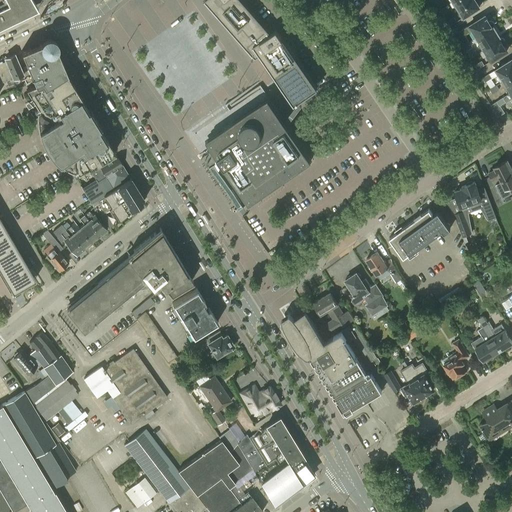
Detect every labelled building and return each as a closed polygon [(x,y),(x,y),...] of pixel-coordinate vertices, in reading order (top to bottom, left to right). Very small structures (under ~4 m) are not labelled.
[(0,0),(0,24),(32,9),(37,7),(34,1),(32,0),(0,0)] [(205,0),(205,1),(255,58),(260,55),(277,79),(282,86),(294,104),(316,88),(317,88),(316,87),(292,52),(285,42),(281,37),(276,29),(274,31),(273,32),(270,33),(241,0),(205,0)] [(463,0),(456,5),(460,12),(458,13),(461,17),(479,6),(475,1),(476,1),(476,0),(475,0),(463,0)] [(472,30),(476,37),(493,26),(493,25),(493,24),(493,23),(492,23),(492,22),(490,22),(490,21),(488,22),(484,15),(466,26),(466,27),(470,31),(472,30)] [(483,48),(500,38),(493,26),(476,37),(480,43),(477,44),(481,49),(483,48)] [(470,31),(466,27),(453,35),(461,47),(469,42),(465,35),(470,32),(470,31)] [(42,41),(41,43),(21,51),(36,86),(26,90),(30,97),(28,98),(33,106),(35,104),(39,111),(37,112),(37,115),(37,117),(37,118),(37,120),(37,122),(37,124),(37,126),(38,128),(38,129),(38,131),(39,134),(40,136),(40,138),(41,140),(42,142),(44,146),(45,148),(47,151),(48,152),(50,155),(51,156),(53,158),(54,160),(57,162),(58,163),(60,165),(63,167),(67,169),(70,171),(74,173),(76,171),(78,175),(101,160),(115,152),(99,127),(101,126),(100,124),(99,122),(98,120),(97,117),(95,115),(94,113),(92,110),(90,109),(89,110),(66,74),(67,73),(57,49),(57,47),(57,46),(57,44),(57,43),(56,41),(55,40),(53,39),(52,38),(50,38),(49,37),(47,38),(46,38),(44,39),(43,40),(42,41)] [(500,38),(483,48),(487,55),(485,56),(488,61),(506,50),(502,43),(502,42),(503,42),(503,41),(502,40),(502,39),(501,39),(501,38),(500,38)] [(470,57),(477,53),(474,49),(467,53),(470,57)] [(13,84),(15,89),(32,81),(28,70),(22,72),(14,54),(0,60),(0,82),(0,83),(6,80),(8,86),(13,84)] [(511,60),(511,59),(494,70),(497,75),(498,74),(500,77),(511,70),(511,60)] [(481,60),(475,64),(477,69),(484,65),(481,60)] [(511,70),(500,77),(502,80),(500,82),(504,87),(506,86),(509,92),(507,93),(508,94),(497,100),(497,101),(511,91),(511,70)] [(485,81),(492,77),(489,73),(483,77),(485,81)] [(206,140),(213,150),(201,158),(207,167),(219,159),(249,202),(311,159),(280,114),(271,101),(269,99),(267,95),(262,88),(260,85),(246,94),(255,106),(206,140)] [(492,93),(499,89),(497,85),(490,89),(492,93)] [(504,112),(500,105),(506,101),(511,97),(511,91),(497,101),(491,105),(498,116),(504,112)] [(90,202),(91,203),(114,188),(112,184),(127,175),(122,165),(121,165),(117,157),(91,173),(95,179),(82,187),(80,185),(90,202)] [(496,185),(500,194),(510,190),(508,187),(510,186),(511,189),(511,170),(507,160),(494,166),(495,169),(489,172),(492,180),(499,177),(501,182),(496,185)] [(214,166),(209,169),(233,203),(239,212),(243,209),(214,166)] [(130,178),(114,188),(91,203),(93,207),(99,204),(103,211),(104,211),(110,207),(119,221),(144,200),(131,179),(130,178)] [(496,217),(484,187),(477,190),(474,182),(472,183),(471,181),(466,183),(467,185),(461,187),(462,189),(454,192),(462,211),(454,214),(458,225),(462,236),(471,233),(466,220),(468,219),(465,205),(468,204),(470,203),(472,207),(482,203),(488,220),(496,217)] [(391,237),(389,238),(393,244),(403,258),(448,226),(438,211),(432,214),(429,209),(391,237)] [(92,215),(89,210),(84,214),(101,235),(108,229),(94,213),(92,215)] [(104,211),(103,211),(100,213),(109,228),(113,225),(104,211)] [(98,236),(99,236),(101,235),(84,214),(79,219),(83,224),(79,228),(92,243),(97,239),(97,237),(98,236)] [(86,246),(87,247),(92,243),(79,228),(75,231),(73,230),(66,221),(62,225),(82,249),(86,246)] [(82,249),(62,225),(61,224),(52,231),(57,236),(56,237),(60,242),(63,239),(76,254),(77,253),(78,254),(82,251),(82,249)] [(0,262),(16,290),(32,280),(0,225),(0,262)] [(47,230),(43,233),(44,233),(39,237),(42,241),(46,238),(51,244),(52,243),(53,244),(57,241),(47,230)] [(170,294),(192,280),(171,245),(170,245),(169,244),(166,245),(155,232),(133,250),(135,252),(134,253),(71,305),(72,307),(77,315),(78,317),(87,326),(140,282),(142,286),(145,285),(153,294),(153,295),(164,287),(170,294)] [(47,253),(46,254),(50,258),(49,259),(59,271),(68,263),(58,251),(57,252),(51,244),(44,250),(47,253)] [(373,270),(376,274),(387,267),(396,283),(402,279),(394,265),(390,259),(384,263),(377,252),(366,259),(369,265),(367,266),(371,271),(373,270)] [(344,279),(352,293),(349,295),(354,305),(364,298),(367,304),(365,305),(374,320),(389,310),(386,306),(388,305),(383,296),(383,295),(376,283),(371,287),(366,279),(361,282),(358,276),(360,275),(357,270),(351,273),(352,274),(344,279)] [(480,295),(486,293),(480,279),(474,281),(480,295)] [(201,307),(202,305),(204,303),(205,302),(204,300),(196,288),(172,303),(180,316),(179,316),(184,325),(185,324),(193,337),(217,322),(209,309),(208,308),(206,309),(204,310),(203,310),(201,307)] [(353,319),(347,310),(343,313),(330,292),(313,302),(320,314),(327,310),(338,328),(353,319)] [(131,312),(136,318),(138,317),(145,311),(154,303),(150,297),(131,312)] [(490,298),(484,301),(491,311),(496,308),(490,298)] [(453,303),(449,307),(452,311),(457,308),(453,303)] [(324,341),(304,309),(294,317),(289,313),(281,318),(285,328),(289,337),(294,344),(301,352),(303,348),(306,352),(324,341)] [(138,317),(136,318),(137,319),(137,320),(139,323),(148,316),(145,311),(138,317)] [(148,316),(139,323),(143,328),(152,321),(148,316)] [(477,320),(482,327),(497,351),(511,342),(501,325),(494,329),(497,334),(495,336),(492,332),(494,331),(488,320),(486,321),(483,316),(477,320)] [(152,321),(143,328),(146,333),(155,326),(152,321)] [(306,352),(344,414),(345,413),(346,415),(353,411),(352,409),(365,401),(382,391),(371,374),(367,376),(347,343),(356,337),(371,361),(374,359),(377,357),(356,322),(350,326),(341,331),(341,330),(324,341),(306,352)] [(146,333),(150,338),(159,331),(155,326),(146,333)] [(482,360),(497,351),(482,327),(477,330),(481,336),(471,343),(475,348),(482,360)] [(418,335),(413,328),(404,334),(407,339),(408,338),(410,340),(418,335)] [(150,338),(153,343),(162,336),(159,331),(150,338)] [(0,511),(9,511),(13,511),(27,503),(29,507),(31,511),(66,511),(52,488),(67,479),(66,477),(75,471),(58,442),(60,441),(58,438),(45,421),(43,423),(31,404),(73,371),(42,332),(29,342),(35,350),(30,353),(36,358),(48,375),(36,385),(24,392),(24,391),(23,392),(0,405),(0,457),(1,459),(0,459),(0,511)] [(209,343),(207,345),(204,340),(195,346),(198,352),(200,351),(203,356),(209,353),(212,358),(215,356),(215,357),(233,346),(229,339),(228,340),(224,334),(209,343)] [(153,343),(157,348),(166,341),(162,336),(153,343)] [(462,360),(469,356),(463,347),(458,339),(452,343),(457,351),(448,357),(448,358),(443,361),(444,362),(443,363),(453,379),(467,370),(462,360)] [(157,348),(161,353),(170,347),(166,341),(157,348)] [(161,353),(164,358),(173,352),(170,347),(161,353)] [(103,369),(101,366),(99,367),(84,378),(96,397),(107,389),(117,404),(130,423),(143,414),(147,419),(154,414),(151,409),(167,397),(133,348),(103,369)] [(27,375),(37,367),(22,349),(12,358),(27,375)] [(168,363),(168,362),(169,362),(177,357),(173,352),(164,358),(168,363)] [(374,360),(373,361),(378,367),(382,364),(378,358),(374,360)] [(414,368),(413,366),(408,368),(416,380),(420,387),(421,386),(426,394),(433,389),(429,383),(433,381),(422,363),(414,368)] [(420,387),(416,380),(408,368),(405,371),(408,376),(407,377),(411,383),(401,389),(406,396),(409,395),(413,402),(426,394),(421,386),(420,387)] [(400,385),(390,370),(383,375),(390,386),(393,390),(400,385)] [(219,410),(232,401),(215,376),(200,386),(217,410),(212,414),(219,425),(226,420),(219,410)] [(68,380),(36,406),(46,419),(78,394),(75,390),(77,389),(72,383),(71,384),(68,380)] [(251,397),(247,392),(241,396),(253,416),(262,410),(264,414),(280,404),(269,386),(251,397)] [(511,401),(511,400),(498,409),(495,404),(483,412),(488,420),(480,425),(484,433),(487,431),(492,438),(511,425),(511,401)] [(84,411),(65,426),(68,430),(87,415),(84,411)] [(238,443),(237,444),(255,473),(260,481),(273,503),(312,474),(278,419),(260,430),(261,432),(252,438),(252,439),(250,440),(247,434),(238,443)] [(58,422),(52,427),(51,428),(58,436),(59,435),(65,431),(58,422)] [(200,511),(207,507),(178,470),(146,428),(130,441),(125,444),(168,502),(167,503),(174,511),(172,511),(200,511)] [(220,436),(221,438),(231,451),(237,444),(238,443),(228,430),(221,435),(220,436)] [(187,464),(178,470),(207,507),(210,511),(261,511),(262,511),(248,492),(245,494),(239,486),(255,473),(237,444),(231,451),(221,438),(187,464)] [(125,492),(136,507),(144,501),(156,492),(145,477),(125,492)]
